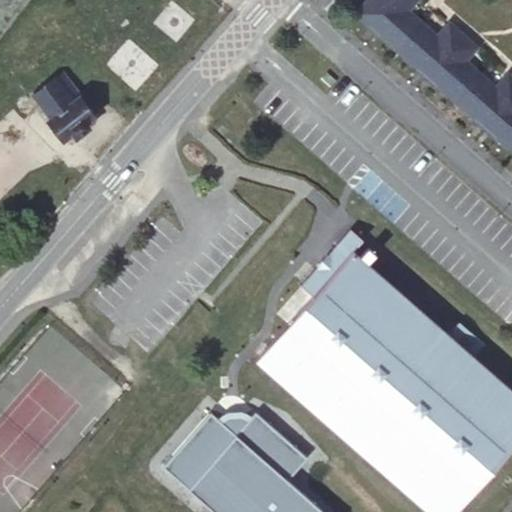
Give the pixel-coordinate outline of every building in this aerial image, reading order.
[(371,0),(360,13),(371,22),(368,25),(397,50),(421,21),(407,9),(415,0),(371,0)] [(371,22),(360,13),(358,16),(368,25),(371,22)] [(436,34),(421,21),(397,50),(425,75),(462,34),(447,21),(436,34)] [(462,34),(425,75),(455,101),(479,73),(464,60),(476,46),(462,34)] [(63,71),(33,94),(50,116),(46,118),(61,138),(71,131),(74,135),(86,126),(84,122),(92,116),(78,95),(79,94),(63,71)] [(327,71),(320,79),(330,87),(336,80),(327,71)] [(494,86),(479,73),(455,101),(484,126),(511,94),(511,78),(506,73),(494,86)] [(511,94),(484,126),(511,151),(511,94)] [(311,294),(255,357),(433,511),(453,511),(511,444),(511,387),(351,249),(361,237),(349,227),(300,284),(311,294)] [(162,465),(216,511),(326,511),(287,478),(306,454),(254,410),(248,418),(244,414),(240,413),(232,413),(226,416),(222,420),(209,409),(162,465)]
